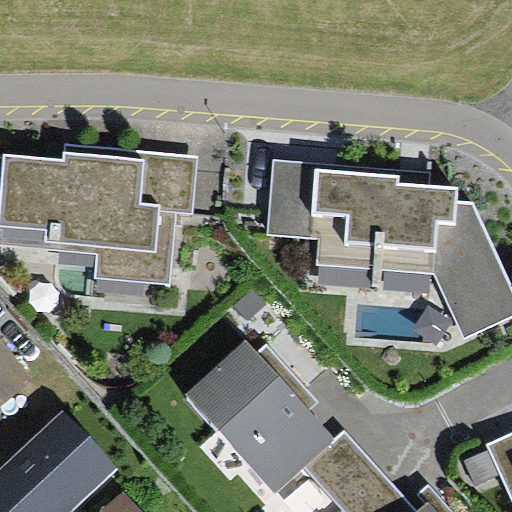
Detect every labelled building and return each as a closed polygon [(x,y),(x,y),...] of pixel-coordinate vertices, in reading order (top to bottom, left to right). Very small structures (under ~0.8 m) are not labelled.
[(64,168),(0,162),(0,252),(97,261),(96,284),(171,290),(177,217),(193,219),(198,160),(66,149),(64,168)] [(434,176),(274,166),(269,241),(319,244),(317,272),(435,280),(465,345),(511,323),(511,286),(475,207),(460,206),(461,196),(432,194),(434,176)] [(0,416),(37,383),(0,342),(0,416)] [(257,360),(247,349),(188,403),(277,500),(306,473),(337,445),(310,415),(319,406),(268,351),(257,360)] [(337,445),(306,473),(341,511),(414,511),(347,435),(337,445)] [(511,436),(486,449),(511,506),(511,436)] [(134,511),(123,500),(111,511),(134,511)]
